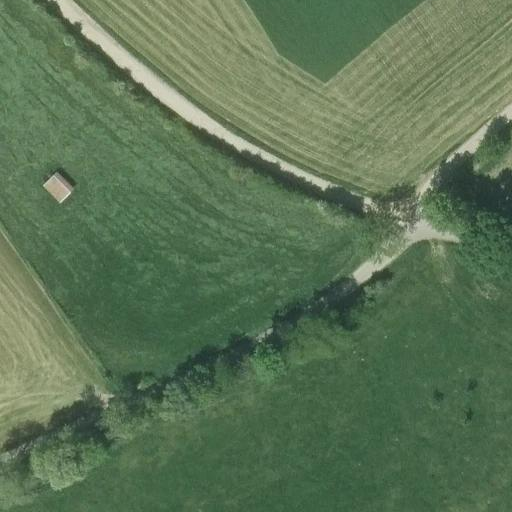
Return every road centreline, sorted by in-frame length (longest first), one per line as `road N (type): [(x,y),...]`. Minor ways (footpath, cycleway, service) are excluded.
road 1 (unclassified): [(0,462),(280,330),(370,265),(407,222)]
road 2 (track): [(407,222),(306,183),(213,129),(53,0)]
road 3 (unclassified): [(407,222),(431,185),(511,111)]
